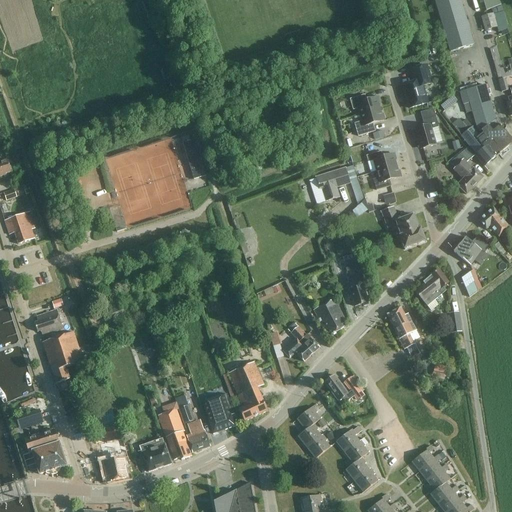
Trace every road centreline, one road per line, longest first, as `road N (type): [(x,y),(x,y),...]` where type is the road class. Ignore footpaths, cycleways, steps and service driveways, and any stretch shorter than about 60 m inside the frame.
road 1 (residential): [(82,491),(0,225)]
road 2 (residential): [(490,511),(456,275),(439,245)]
road 3 (tertiary): [(258,433),(439,245)]
road 4 (tertiary): [(82,491),(146,486),(258,433)]
road 5 (residential): [(439,245),(387,71)]
